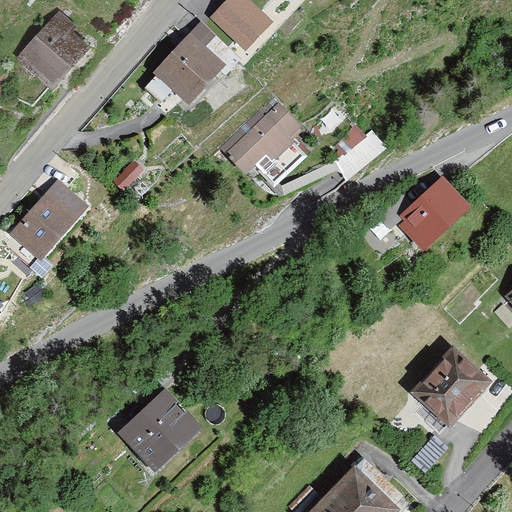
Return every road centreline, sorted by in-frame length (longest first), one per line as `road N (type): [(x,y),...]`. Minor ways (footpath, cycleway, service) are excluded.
road 1 (residential): [(0,372),(511,117)]
road 2 (residential): [(0,192),(167,0)]
